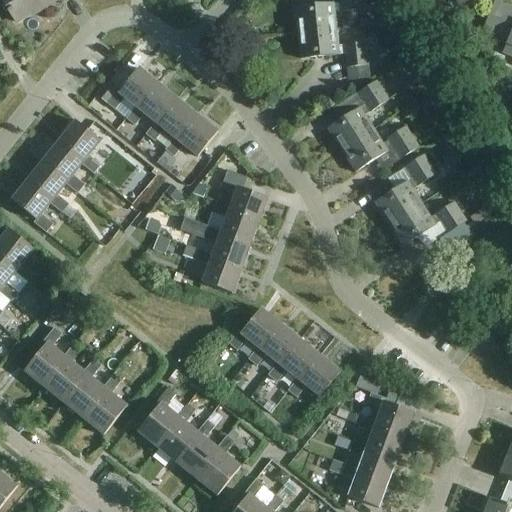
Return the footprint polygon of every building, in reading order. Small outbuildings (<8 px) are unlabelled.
[(38,13),(58,1),(57,0),(0,0),(15,23),(36,10),(38,13)] [(295,9),(298,34),(337,30),(336,13),(362,10),(360,0),(339,0),(340,4),(295,9)] [(511,55),(511,11),(496,4),(485,30),(510,40),(505,53),(511,55)] [(403,23),(395,28),(400,36),(397,37),(402,45),(405,44),(410,52),(419,46),(403,23)] [(346,68),(368,65),(366,43),(339,47),(337,30),(298,34),(300,60),(345,55),(346,68)] [(420,48),(406,57),(412,67),(426,58),(420,48)] [(346,69),(347,82),(369,80),(368,67),(346,69)] [(97,97),(115,112),(115,111),(125,99),(136,108),(139,110),(159,85),(139,69),(121,92),(120,94),(117,91),(107,84),(97,97)] [(328,131),(341,152),(374,130),(366,117),(389,102),(377,82),(357,95),(365,107),(328,131)] [(159,85),(139,110),(136,108),(126,120),(135,127),(145,115),(156,124),(159,126),(179,101),(159,85)] [(428,95),(433,103),(438,104),(446,99),(439,88),(428,95)] [(179,101),(159,126),(156,124),(146,136),(155,143),(165,131),(175,139),(178,142),(198,117),(179,101)] [(166,152),(174,158),(184,146),(198,158),(218,133),(198,117),(178,142),(175,139),(165,151),(166,152)] [(60,142),(84,162),(81,165),(94,176),(101,167),(88,157),(100,142),(88,132),(76,123),(60,142)] [(374,130),(341,152),(355,173),(393,149),(400,160),(418,148),(406,129),(383,144),(374,130)] [(44,162),(68,182),(65,185),(78,195),(86,186),(73,175),(81,165),(84,162),(60,142),(44,162)] [(166,152),(157,164),(168,173),(175,164),(174,158),(166,152)] [(375,204),(389,226),(422,205),(413,190),(436,175),(424,156),(405,168),(412,180),(375,204)] [(28,182),(52,201),(50,204),(64,214),(70,207),(56,196),(65,185),(68,182),(44,162),(28,182)] [(234,195),(229,208),(231,209),(230,213),(259,223),(268,199),(242,189),(246,179),(227,173),(221,190),(234,195)] [(41,215),(50,204),(52,201),(28,182),(12,202),(36,221),(34,224),(47,235),(54,226),(41,215)] [(207,188),(199,185),(191,195),(203,199),(207,188)] [(171,186),(164,194),(173,201),(180,193),(171,186)] [(489,202),(481,209),(489,217),(496,209),(489,202)] [(422,205),(389,226),(403,247),(440,223),(447,234),(465,222),(453,203),(430,218),(422,205)] [(212,214),(208,227),(222,232),(221,236),(250,247),(259,223),(230,213),(231,209),(229,208),(216,204),(212,214)] [(216,245),(212,256),(213,256),(212,260),(241,271),(250,247),(221,236),(222,232),(208,227),(185,219),(180,232),(216,245)] [(161,228),(159,223),(150,220),(146,231),(158,236),(161,228)] [(448,255),(473,239),(471,236),(466,228),(441,245),(448,255)] [(0,242),(0,255),(19,270),(16,274),(28,283),(35,274),(23,265),(35,251),(10,230),(0,242)] [(232,295),(241,271),(212,260),(213,256),(212,256),(187,247),(183,257),(208,266),(201,284),(232,295)] [(0,288),(2,290),(0,293),(12,302),(19,294),(7,284),(16,274),(19,270),(0,255),(0,288)] [(35,306),(44,313),(51,305),(42,298),(35,306)] [(246,341),(257,349),(260,351),(280,326),(260,310),(240,335),(238,333),(228,345),(237,352),(246,341)] [(280,326),(260,351),(257,349),(247,361),(248,362),(256,368),(266,355),(276,363),(280,367),(300,341),(280,326)] [(23,372),(43,388),(66,360),(63,357),(51,348),(61,336),(53,329),(42,342),(45,345),(23,372)] [(300,341),(280,367),(276,363),(266,376),(276,383),(285,371),(296,379),(300,383),(320,357),(300,341)] [(66,360),(43,388),(63,404),(87,375),(83,373),(71,363),(80,352),(73,345),(63,357),(66,360)] [(300,383),(296,379),(286,391),(295,398),(304,386),(320,399),(340,373),(320,357),(300,383)] [(87,375),(63,404),(83,421),(107,392),(103,389),(91,379),(100,368),(92,361),(83,373),(87,375)] [(259,369),(256,368),(248,362),(238,375),(248,383),(259,369)] [(182,376),(176,371),(167,382),(173,386),(182,376)] [(107,392),(83,421),(104,437),(127,408),(110,395),(120,383),(112,377),(103,389),(107,392)] [(259,378),(251,397),(259,400),(267,382),(259,378)] [(355,389),(373,395),(375,396),(379,384),(360,378),(359,378),(358,380),(355,389)] [(138,433),(158,449),(181,420),(177,417),(166,408),(175,396),(168,390),(157,404),(152,400),(138,418),(145,424),(138,433)] [(381,410),(376,423),(375,427),(405,438),(414,414),(385,404),(387,400),(375,396),(373,395),(369,405),(381,410)] [(181,420),(158,449),(178,465),(201,436),(197,433),(185,424),(195,412),(187,405),(177,417),(181,420)] [(214,413),(207,421),(215,428),(221,419),(214,413)] [(345,421),(358,426),(361,418),(349,413),(349,414),(345,421)] [(372,434),(367,447),(366,451),(396,462),(405,438),(375,427),(376,423),(364,418),(360,429),(372,434)] [(201,436),(178,465),(197,481),(220,452),(216,449),(217,449),(205,439),(215,428),(207,421),(197,433),(201,436)] [(232,431),(227,438),(233,442),(238,436),(232,431)] [(220,452),(197,481),(217,497),(240,468),(224,455),(234,443),(233,442),(227,438),(226,437),(217,449),(216,449),(220,452)] [(343,439),(339,449),(349,452),(352,443),(343,439)] [(363,456),(358,470),(357,474),(387,486),(396,462),(366,451),(367,447),(355,442),(351,452),(363,456)] [(511,481),(511,455),(509,454),(500,476),(511,481)] [(328,472),(339,476),(344,465),(332,460),(328,472)] [(378,509),(387,486),(357,474),(358,470),(346,466),(342,477),(354,482),(348,498),(378,509)] [(275,477),(276,482),(282,487),(289,478),(280,471),(275,477)] [(0,508),(17,488),(0,473),(0,508)] [(235,511),(269,511),(270,511),(266,508),(254,499),(264,486),(255,480),(245,493),(248,496),(235,511)] [(270,511),(269,511),(274,511),(283,502),(275,496),(266,508),(270,511)] [(491,500),(485,511),(511,511),(511,508),(499,503),(491,500)]
